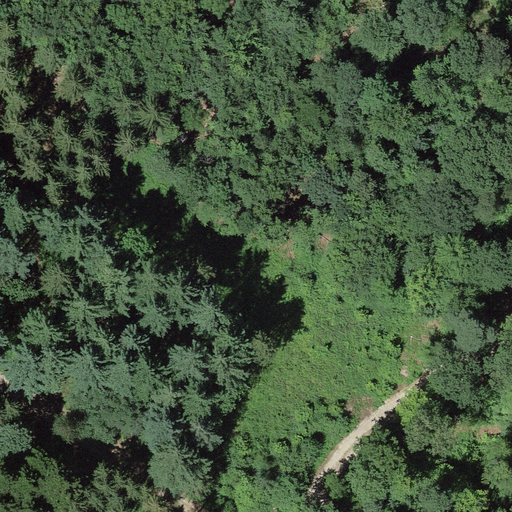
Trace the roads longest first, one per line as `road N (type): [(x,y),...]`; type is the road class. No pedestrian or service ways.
road 1 (track): [(511,322),(331,463),(305,511)]
road 2 (track): [(0,385),(194,511)]
